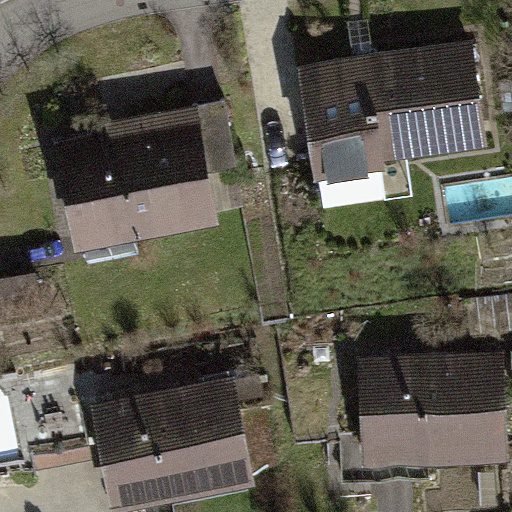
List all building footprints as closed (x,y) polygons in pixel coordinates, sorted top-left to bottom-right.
[(468,40),(290,68),(307,178),(486,150),(468,40)] [(242,87),(217,90),(224,153),(249,150),(242,87)] [(195,121),(50,146),(67,241),(212,216),(195,121)] [(31,273),(0,278),(0,317),(38,310),(31,273)] [(500,351),(349,355),(352,457),(503,453),(500,351)] [(231,378),(81,405),(100,509),(250,481),(231,378)]
